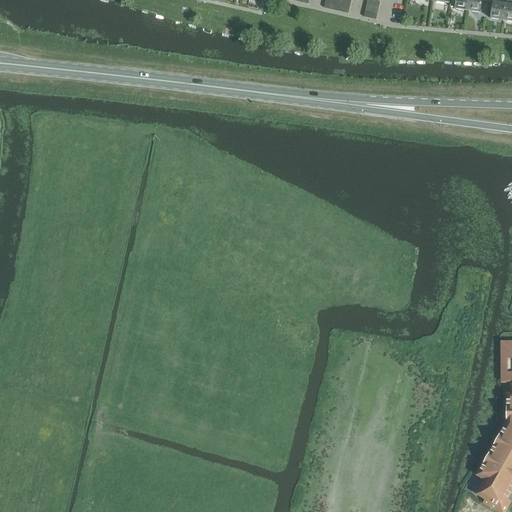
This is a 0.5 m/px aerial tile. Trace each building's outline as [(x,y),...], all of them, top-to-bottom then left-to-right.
[(338,0),(337,6),(349,8),(350,2),(339,0),(338,0)] [(367,0),(366,5),(378,8),(379,2),(370,0),(367,0)] [(451,0),(451,3),(450,7),(456,8),(456,9),(468,11),(469,0),(451,0)] [(482,1),(488,1),(488,0),(469,0),(468,11),(480,13),(482,1)] [(506,3),(494,1),(494,0),(488,0),(488,1),(494,2),(491,19),(503,20),(506,3)] [(511,4),(511,0),(506,0),(506,3),(503,20),(511,21),(511,4)] [(337,6),(324,3),(323,8),(336,11),(337,6)] [(365,11),(377,14),(378,8),(366,5),(365,11)] [(349,8),(337,6),(336,11),(348,14),(349,8)] [(364,17),(375,20),(377,14),(365,11),(364,17)] [(511,350),(511,351),(511,369),(507,369),(507,381),(511,380),(511,396),(509,397),(509,407),(507,407),(507,419),(509,419),(509,423),(502,436),(500,435),(497,441),(499,442),(489,459),(487,458),(484,464),(486,465),(480,474),(490,479),(482,493),(502,505),(511,486),(511,350)]
